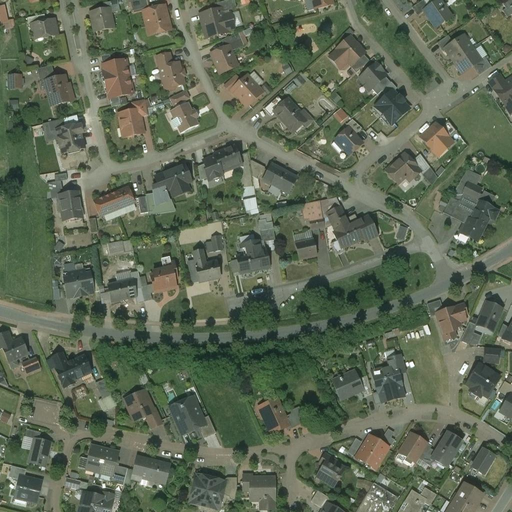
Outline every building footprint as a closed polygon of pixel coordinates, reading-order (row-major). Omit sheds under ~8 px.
[(146,0),(142,0),(130,3),(132,12),(148,8),(146,0)] [(233,0),(232,0),(216,5),(217,10),(221,9),(222,13),(228,11),(236,9),(233,0)] [(311,0),(314,10),(332,6),(330,0),(311,0)] [(511,0),(508,0),(502,5),(505,10),(511,4),(511,0)] [(119,12),(117,1),(102,5),(103,11),(109,10),(110,14),(119,12)] [(428,8),(423,1),(411,9),(416,17),(423,12),(428,8)] [(428,8),(423,12),(435,29),(451,18),(439,1),(428,8)] [(511,4),(505,10),(501,12),(506,19),(511,15),(511,4)] [(0,31),(13,28),(12,22),(9,23),(6,7),(0,8),(0,31)] [(163,7),(143,13),(147,27),(150,29),(153,29),(154,36),(170,32),(163,7)] [(222,13),(221,9),(217,10),(215,11),(215,12),(200,16),(206,39),(217,36),(217,35),(226,32),(226,31),(234,29),(230,15),(229,15),(228,11),(222,13)] [(103,11),(90,14),(93,30),(101,29),(101,32),(113,29),(110,14),(109,10),(103,11)] [(44,16),(26,19),(28,27),(31,26),(45,23),(44,16)] [(45,23),(31,26),(33,36),(42,34),(43,39),(56,36),(53,21),(45,23)] [(353,35),(349,30),(341,37),(346,42),(349,38),(353,35)] [(237,34),(221,41),(224,49),(228,47),(230,53),(243,47),(237,34)] [(447,37),(436,44),(442,53),(444,51),(444,50),(452,44),(447,37)] [(452,44),(444,50),(444,51),(452,63),(471,49),(463,37),(452,44)] [(346,42),(336,51),(337,51),(343,58),(350,66),(350,67),(362,56),(364,54),(349,38),(346,42)] [(224,49),(210,55),(219,75),(237,68),(230,53),(228,47),(224,49)] [(471,49),(452,63),(461,75),(472,67),(480,62),(480,61),(471,49)] [(337,51),(328,59),(338,71),(340,69),(336,64),(343,58),(337,51)] [(169,55),(156,59),(159,69),(171,66),(169,55)] [(109,56),(100,57),(102,66),(111,64),(109,56)] [(362,56),(350,67),(350,66),(349,67),(355,74),(368,62),(362,56)] [(484,58),(480,61),(480,62),(472,67),(478,77),(490,68),(484,58)] [(102,66),(105,83),(129,78),(125,61),(111,64),(102,66)] [(171,66),(159,69),(164,90),(166,90),(166,91),(169,93),(173,91),(175,89),(175,88),(184,85),(178,64),(171,66)] [(376,64),(359,79),(365,86),(366,85),(371,91),(372,90),(385,78),(382,74),(383,73),(376,64)] [(51,67),(36,70),(40,84),(44,83),(54,80),(51,67)] [(17,77),(8,77),(8,90),(17,90),(17,77)] [(262,94),(246,77),(237,85),(243,91),(236,97),(246,108),(262,94)] [(54,80),(44,83),(51,108),(73,102),(71,94),(68,94),(64,78),(54,80)] [(129,78),(105,83),(109,100),(118,98),(132,95),(129,78)] [(385,78),(372,90),(377,96),(381,92),(390,84),(385,78)] [(511,78),(502,85),(511,100),(511,78)] [(391,84),(390,84),(381,92),(386,98),(393,92),(394,93),(397,90),(391,84)] [(237,85),(229,92),(235,98),(236,97),(243,91),(237,85)] [(185,92),(169,100),(173,108),(185,102),(189,100),(185,92)] [(386,98),(375,108),(391,126),(409,110),(394,93),(393,92),(386,98)] [(118,98),(109,100),(111,108),(120,106),(118,98)] [(277,99),(263,111),(269,117),(273,113),(282,105),(277,99)] [(144,101),(131,104),(132,112),(138,111),(139,119),(147,117),(144,101)] [(299,114),(287,101),(282,105),(273,113),(293,134),(301,127),(304,130),(312,122),(302,111),(299,114)] [(175,110),(169,113),(173,121),(170,123),(174,130),(177,128),(180,135),(198,127),(194,120),(198,119),(194,111),(191,113),(187,104),(186,105),(185,102),(174,107),(175,110)] [(340,108),(333,115),(343,126),(351,119),(340,108)] [(132,112),(118,115),(123,139),(126,138),(127,139),(132,139),(132,138),(133,137),(143,135),(139,119),(138,111),(132,112)] [(62,120),(47,124),(50,134),(55,132),(64,129),(62,120)] [(361,130),(351,121),(344,127),(346,130),(347,129),(354,137),(361,130)] [(447,122),(439,130),(447,138),(446,139),(448,141),(456,133),(447,122)] [(64,129),(55,132),(61,155),(84,150),(84,149),(80,136),(82,135),(80,126),(78,127),(78,126),(64,129)] [(149,128),(144,129),(147,140),(152,139),(149,128)] [(354,137),(347,129),(346,130),(335,141),(343,150),(349,156),(361,145),(354,137)] [(433,131),(431,129),(420,139),(432,152),(446,139),(447,138),(439,130),(439,129),(436,132),(433,131)] [(343,150),(335,142),(331,146),(339,154),(343,150)] [(234,148),(213,156),(214,158),(220,173),(221,173),(230,169),(231,171),(238,168),(237,167),(241,165),(234,148)] [(404,155),(385,172),(388,175),(388,177),(390,180),(392,180),(397,185),(405,178),(409,183),(420,173),(404,155)] [(214,158),(203,163),(206,171),(204,172),(208,182),(211,181),(212,181),(219,179),(218,178),(222,177),(221,173),(220,173),(214,158)] [(264,169),(251,162),(249,162),(252,177),(257,181),(264,169)] [(271,166),(262,182),(281,192),(279,194),(285,198),(295,180),(271,166)] [(184,167),(154,178),(161,195),(190,183),(184,167)] [(462,177),(457,187),(457,186),(450,199),(459,203),(462,196),(461,195),(467,184),(469,185),(471,181),(462,177)] [(60,182),(46,185),(48,193),(62,190),(60,182)] [(469,185),(467,184),(461,195),(462,196),(475,202),(481,191),(469,185)] [(127,190),(93,203),(99,218),(133,204),(127,190)] [(77,193),(58,196),(62,223),(82,220),(77,193)] [(153,197),(145,198),(148,214),(156,212),(153,197)] [(145,198),(137,199),(140,215),(148,214),(145,198)] [(255,199),(242,201),(244,212),(257,210),(255,199)] [(450,199),(442,214),(442,215),(443,216),(443,215),(449,219),(451,220),(459,203),(450,199)] [(498,213),(478,203),(471,217),(467,215),(462,225),(467,227),(465,230),(478,236),(480,234),(481,234),(481,233),(480,233),(487,219),(493,222),(498,213)] [(340,209),(327,216),(335,233),(348,227),(345,220),(340,209)] [(354,216),(345,220),(348,227),(356,223),(357,223),(357,222),(354,216)] [(376,237),(367,217),(357,222),(357,223),(356,223),(364,240),(363,240),(365,242),(376,237)] [(322,220),(308,222),(310,231),(323,228),(322,220)] [(265,221),(257,222),(259,231),(272,229),(271,223),(266,224),(265,221)] [(335,233),(334,234),(338,241),(342,250),(343,250),(363,240),(364,240),(356,223),(348,227),(335,233)] [(272,229),(259,231),(261,243),(274,241),(272,229)] [(218,237),(211,239),(212,243),(205,244),(207,254),(221,252),(218,237)] [(312,241),(294,245),(298,262),(316,257),(312,241)] [(338,241),(330,245),(335,257),(344,252),(343,250),(342,250),(338,241)] [(130,242),(107,247),(109,256),(132,251),(130,242)] [(246,257),(239,258),(239,257),(235,257),(239,276),(251,273),(269,269),(265,252),(260,253),(258,242),(243,245),(243,246),(244,246),(246,256),(246,257)] [(202,252),(192,255),(195,268),(198,283),(198,284),(219,279),(216,263),(205,266),(202,252)] [(75,273),(67,275),(62,276),(67,299),(80,296),(74,267),(75,273)] [(89,275),(84,276),(84,272),(76,273),(74,267),(80,296),(93,294),(90,280),(89,275)] [(195,268),(188,269),(192,284),(198,283),(195,268)] [(171,272),(150,276),(152,286),(154,293),(154,294),(175,289),(171,272)] [(137,273),(130,275),(131,281),(132,281),(134,290),(140,289),(141,288),(137,273)] [(99,292),(96,279),(90,280),(93,294),(99,292)] [(131,281),(107,286),(111,304),(135,298),(134,290),(132,281),(131,281)] [(141,288),(140,289),(144,303),(151,301),(149,295),(154,293),(152,286),(141,288)] [(140,289),(134,290),(135,298),(137,304),(144,303),(140,289)] [(502,310),(485,303),(475,327),(476,327),(492,334),(502,310)] [(463,306),(435,315),(444,342),(454,338),(453,333),(455,332),(454,329),(460,327),(458,323),(462,322),(461,320),(463,319),(462,316),(465,315),(463,306)] [(468,324),(463,334),(471,338),(476,327),(475,327),(468,324)] [(502,326),(497,337),(502,340),(511,346),(511,345),(511,342),(511,336),(506,332),(508,329),(502,326)] [(20,340),(12,344),(8,336),(5,335),(0,337),(0,349),(2,349),(8,364),(9,364),(11,370),(17,367),(15,361),(27,356),(20,340)] [(498,350),(484,349),(483,364),(497,366),(498,350)] [(61,355),(51,360),(64,389),(73,385),(72,382),(71,382),(64,366),(66,365),(61,355)] [(401,357),(390,360),(392,367),(395,366),(398,375),(405,373),(401,357)] [(66,365),(64,366),(71,382),(72,382),(91,374),(83,358),(66,365)] [(36,360),(22,365),(26,376),(40,370),(36,360)] [(392,367),(371,373),(373,379),(377,394),(379,393),(382,404),(404,398),(400,387),(401,387),(398,375),(395,366),(392,367)] [(499,379),(478,366),(466,386),(471,389),(470,391),(480,397),(481,395),(487,399),(499,379)] [(354,373),(339,379),(339,380),(339,381),(340,383),(340,382),(340,383),(333,387),(339,401),(361,392),(362,392),(357,381),(354,373)] [(371,395),(366,377),(357,381),(362,392),(361,392),(364,398),(371,395)] [(111,396),(104,380),(95,385),(101,400),(111,396)] [(511,387),(504,383),(498,393),(500,390),(510,396),(511,392),(511,387)] [(134,396),(135,400),(125,404),(134,423),(145,418),(154,414),(152,411),(144,392),(134,396)] [(511,397),(502,414),(511,420),(511,397)] [(188,400),(179,405),(180,408),(171,412),(181,434),(198,426),(199,429),(204,426),(201,420),(195,406),(191,407),(188,400)] [(276,402),(259,410),(270,433),(284,427),(287,426),(284,418),(276,402)] [(154,414),(145,418),(150,430),(161,425),(154,410),(152,411),(154,414)] [(3,412),(0,417),(0,421),(7,424),(11,416),(3,412)] [(293,414),(284,418),(287,426),(284,427),(286,431),(298,426),(293,414)] [(215,434),(208,417),(201,420),(204,426),(199,429),(203,440),(215,434)] [(393,434),(387,430),(381,440),(387,443),(389,439),(390,439),(393,434)] [(40,434),(26,431),(25,438),(33,440),(38,441),(40,434)] [(446,434),(434,453),(429,450),(422,462),(429,467),(434,460),(447,467),(461,444),(446,434)] [(425,444),(410,435),(400,451),(407,455),(405,458),(414,464),(416,459),(425,445),(425,444)] [(388,449),(369,437),(355,459),(374,471),(388,449)] [(38,441),(33,440),(27,464),(45,469),(51,444),(38,441)] [(361,443),(355,440),(349,450),(355,453),(361,443)] [(431,447),(425,444),(425,445),(416,459),(422,462),(429,450),(431,447)] [(118,454),(91,447),(85,471),(99,474),(98,479),(99,481),(110,483),(111,477),(112,477),(115,467),(118,454)] [(407,455),(400,451),(395,459),(396,461),(400,464),(402,463),(409,468),(411,467),(414,464),(405,458),(407,455)] [(494,458),(482,451),(470,469),(483,476),(494,458)] [(325,455),(320,462),(324,464),(327,460),(337,466),(339,463),(325,455)] [(145,461),(136,459),(131,480),(139,482),(140,479),(145,461)] [(337,466),(327,460),(324,464),(322,469),(320,469),(320,471),(316,478),(333,488),(344,470),(337,466)] [(169,467),(145,461),(140,479),(164,485),(169,467)] [(26,471),(11,467),(8,478),(18,481),(19,478),(24,479),(26,471)] [(126,470),(115,467),(112,477),(111,477),(110,483),(110,484),(122,487),(126,470)] [(251,476),(242,476),(242,493),(249,493),(249,479),(251,479),(251,476)] [(214,477),(212,478),(212,480),(201,478),(198,480),(197,482),(195,481),(194,483),(189,502),(190,504),(199,506),(200,505),(216,509),(218,501),(221,501),(223,494),(224,492),(220,491),(223,482),(221,479),(214,477)] [(24,479),(19,478),(18,481),(14,499),(36,504),(41,483),(24,479)] [(236,479),(226,479),(223,482),(220,491),(224,492),(223,494),(235,497),(236,492),(236,479)] [(259,502),(266,482),(266,479),(251,479),(249,479),(249,493),(249,502),(259,502)] [(266,482),(259,502),(259,511),(273,511),(273,502),(274,502),(274,482),(266,482)] [(396,499),(373,484),(355,511),(376,511),(382,504),(390,508),(396,499)] [(479,495),(462,485),(456,495),(457,496),(451,505),(452,506),(448,511),(472,511),(477,502),(475,501),(479,495)] [(436,496),(424,489),(419,497),(426,501),(424,504),(429,507),(436,496)] [(419,497),(411,491),(404,503),(407,505),(403,511),(399,510),(398,511),(418,511),(424,504),(426,501),(419,497)] [(330,500),(317,492),(310,503),(322,510),(326,505),(327,505),(330,500)] [(105,499),(92,496),(91,500),(82,498),(78,511),(106,511),(108,507),(103,506),(105,499)]
